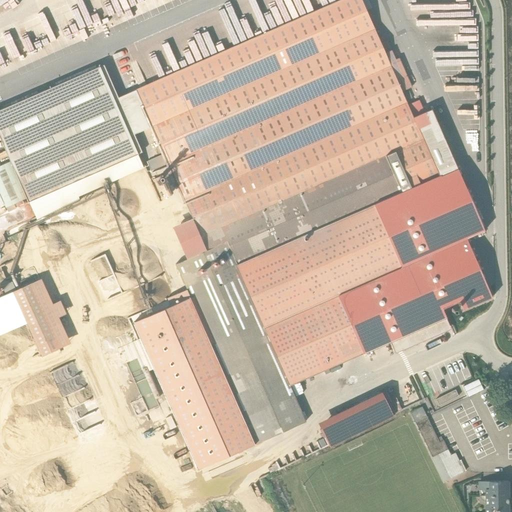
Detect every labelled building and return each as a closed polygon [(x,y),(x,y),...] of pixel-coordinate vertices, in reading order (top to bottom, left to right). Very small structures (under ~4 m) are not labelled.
[(103,65),(0,110),(0,137),(34,216),(143,168),(137,155),(141,153),(133,135),(151,127),(192,220),(173,228),(187,260),(175,265),(190,298),(132,323),(197,471),(306,423),(290,387),(446,319),(443,313),(460,305),(462,310),(492,298),(466,239),(485,231),(444,138),(437,141),(424,112),(413,117),(402,92),(411,88),(398,59),(395,60),(391,51),(385,54),(361,0),(342,0),(117,98),(103,65)] [(462,65),(462,46),(436,46),(437,65),(462,65)] [(477,46),(462,46),(463,64),(477,64),(477,46)] [(470,101),(463,101),(464,142),(480,142),(479,96),(470,96),(470,101)] [(0,335),(26,324),(41,356),(70,343),(58,318),(66,314),(60,301),(52,304),(41,279),(16,290),(13,282),(1,288),(4,294),(0,295),(0,335)] [(129,363),(144,401),(139,402),(138,400),(132,402),(137,413),(157,405),(139,359),(129,363)] [(464,384),(469,395),(484,388),(479,377),(464,384)] [(391,385),(318,415),(329,443),(396,415),(394,410),(401,408),(391,385)] [(448,401),(459,394),(455,388),(444,394),(448,401)] [(421,407),(410,413),(443,482),(466,471),(460,460),(459,461),(455,453),(451,455),(450,453),(449,453),(441,437),(437,438),(421,407)] [(507,511),(507,481),(477,482),(477,490),(479,490),(479,498),(480,499),(482,501),(484,502),(484,511),(507,511)]
